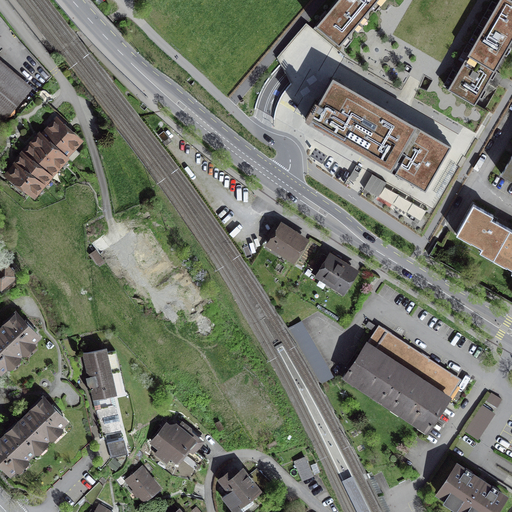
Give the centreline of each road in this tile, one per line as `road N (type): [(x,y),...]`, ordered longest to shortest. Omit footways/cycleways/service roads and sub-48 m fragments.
road 1 (secondary): [(280,180),(511,332)]
road 2 (secondary): [(75,0),(161,91),(280,180)]
road 3 (residential): [(0,1),(90,125),(109,231)]
road 4 (residential): [(280,180),(290,159),(286,146),(252,127),(125,0)]
road 5 (residential): [(324,511),(271,460),(248,452),(227,456),(213,471),(212,511)]
